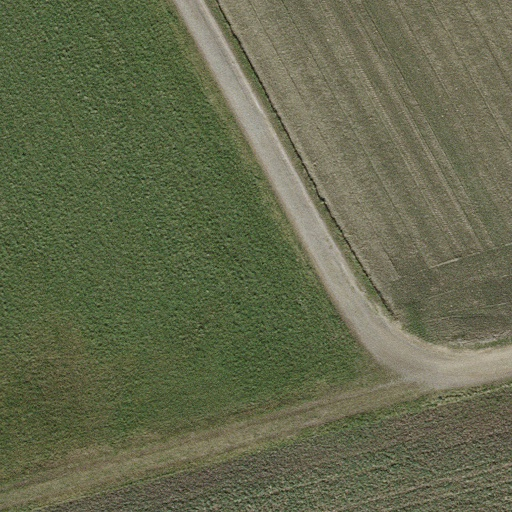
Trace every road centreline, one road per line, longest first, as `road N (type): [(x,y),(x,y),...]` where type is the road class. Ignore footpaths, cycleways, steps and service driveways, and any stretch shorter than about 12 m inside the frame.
road 1 (track): [(186,0),(369,336),(450,380)]
road 2 (track): [(0,500),(450,380)]
